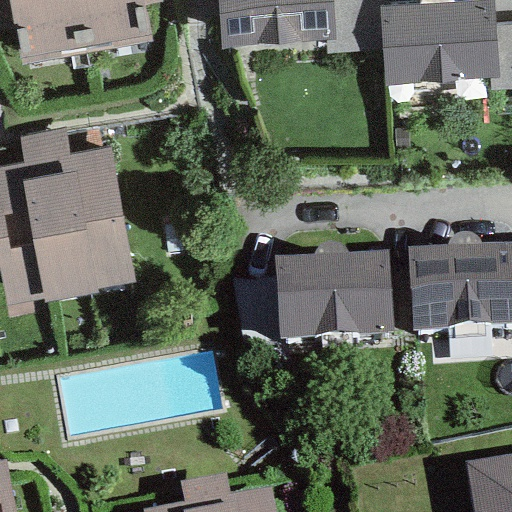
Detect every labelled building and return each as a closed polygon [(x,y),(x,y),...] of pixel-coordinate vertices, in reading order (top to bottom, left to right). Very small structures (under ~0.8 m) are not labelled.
[(141,0),(0,0),(0,30),(12,28),(18,62),(149,39),(141,0)] [(331,0),(217,0),(220,35),(334,27),(331,0)] [(493,0),(378,0),(384,73),(498,65),(493,0)] [(24,161),(0,165),(0,275),(5,302),(134,279),(109,144),(68,151),(64,129),(19,137),(24,161)] [(511,259),(479,262),(478,260),(475,255),(470,251),(463,250),(457,251),(452,254),(448,259),(447,264),(407,267),(412,341),(511,333),(511,259)] [(387,268),(345,272),(345,269),(342,264),(336,261),(330,259),(324,260),(319,264),(315,269),(314,274),(273,277),(279,351),(393,342),(387,268)] [(467,511),(511,511),(511,475),(463,483),(467,511)] [(0,511),(9,511),(4,481),(0,481),(0,511)] [(180,511),(269,511),(268,508),(245,511),(226,511),(223,493),(179,501),(180,511)]
